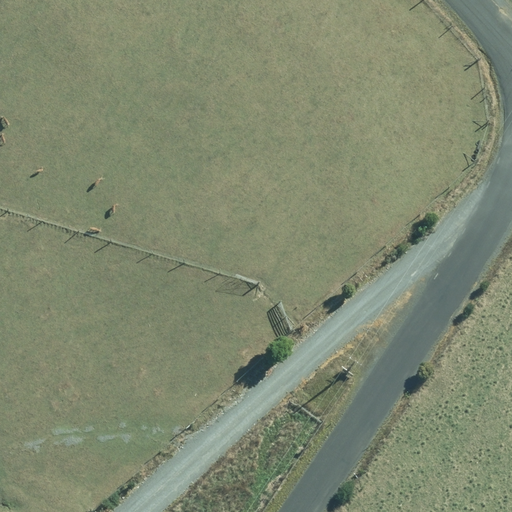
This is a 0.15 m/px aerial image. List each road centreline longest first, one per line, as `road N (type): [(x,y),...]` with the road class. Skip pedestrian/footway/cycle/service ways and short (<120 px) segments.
road 1 (residential): [(479,242),(341,335),(141,511)]
road 2 (unclassified): [(301,511),(479,242)]
